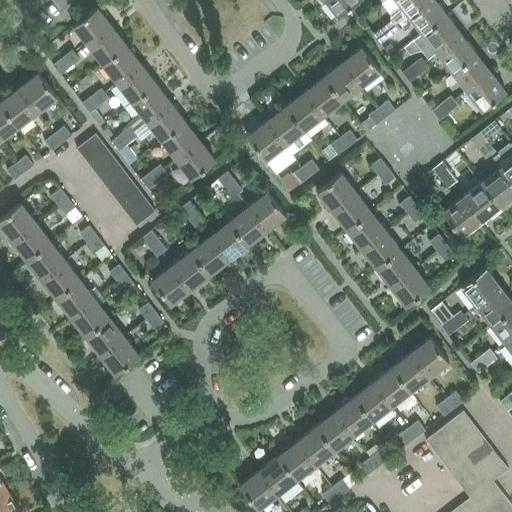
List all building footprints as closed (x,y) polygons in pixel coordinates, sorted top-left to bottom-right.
[(326,0),(338,15),(356,0),(326,0)] [(396,24),(408,14),(426,0),(397,0),(400,4),(390,13),(392,16),(391,17),(392,20),(393,19),(396,24)] [(426,0),(408,14),(423,33),(447,15),(436,0),(426,0)] [(74,25),(89,44),(112,26),(98,6),(74,25)] [(423,33),(438,52),(462,34),(447,15),(423,33)] [(393,19),(392,20),(384,26),(389,31),(386,33),(389,37),(400,29),(396,24),(393,19)] [(89,44),(103,63),(127,45),(112,26),(89,44)] [(389,31),(384,26),(373,34),(381,44),(389,37),(386,33),(389,31)] [(438,52),(453,71),(477,53),(462,34),(438,52)] [(103,63),(118,82),(142,64),(127,45),(103,63)] [(362,47),(343,62),(361,85),(380,70),(362,47)] [(53,64),(56,68),(75,53),(72,49),(53,64)] [(75,53),(56,68),(61,74),(80,59),(75,53)] [(453,71),(468,91),(492,72),(477,53),(453,71)] [(422,57),(414,64),(418,68),(415,70),(419,75),(430,67),(422,57)] [(343,62),(324,77),(342,100),(361,85),(343,62)] [(118,82),(133,102),(157,83),(142,64),(118,82)] [(418,68),(414,64),(403,73),(410,82),(419,75),(415,70),(418,68)] [(39,71),(19,86),(38,110),(58,96),(39,71)] [(492,72),(468,91),(483,110),(507,91),(492,72)] [(324,77),(305,91),(323,115),(342,100),(324,77)] [(141,112),(128,122),(131,126),(134,129),(134,130),(147,119),(148,121),(172,102),(157,83),(133,102),(141,112)] [(19,86),(0,101),(19,125),(38,110),(19,86)] [(82,102),(86,107),(105,92),(101,87),(82,102)] [(305,91),(286,106),(305,130),(323,115),(305,91)] [(105,92),(86,107),(90,111),(95,108),(108,97),(105,92)] [(451,95),(443,101),(447,106),(444,108),(448,113),(459,105),(451,95)] [(0,101),(0,100),(0,140),(19,125),(0,101)] [(388,100),(377,108),(384,117),(395,109),(388,100)] [(447,106),(443,101),(432,110),(440,120),(448,113),(444,108),(447,106)] [(148,121),(163,140),(187,121),(172,102),(148,121)] [(286,106),(267,121),(286,145),(305,130),(286,106)] [(384,117),(377,108),(369,115),(376,124),(384,117)] [(356,118),(351,122),(362,135),(367,131),(360,123),(356,118)] [(163,140),(178,159),(202,141),(187,121),(163,140)] [(286,145),(267,121),(248,136),(267,159),(286,145)] [(64,125),(54,133),(62,142),(71,135),(64,125)] [(112,140),(115,144),(134,129),(131,126),(112,140)] [(107,127),(104,130),(109,136),(112,134),(107,127)] [(134,129),(115,144),(120,150),(119,151),(129,163),(134,160),(123,146),(138,135),(134,129)] [(350,129),(340,137),(347,146),(357,139),(350,129)] [(470,139),(476,147),(482,143),(484,146),(489,142),(480,131),(470,139)] [(97,132),(77,147),(136,225),(156,210),(97,132)] [(62,142),(54,133),(45,140),(52,149),(62,142)] [(347,146),(340,137),(331,144),(338,153),(347,146)] [(202,141),(178,159),(192,178),(216,160),(202,141)] [(482,143),(476,147),(485,158),(495,150),(489,142),(484,146),(482,143)] [(498,153),(493,158),(500,167),(511,182),(511,143),(510,144),(509,142),(497,151),(498,153)] [(26,155),(16,162),(24,171),(33,164),(26,155)] [(371,164),(378,174),(387,166),(380,157),(371,164)] [(312,159),(301,166),(309,176),(319,168),(312,159)] [(432,168),(439,177),(444,172),(446,175),(451,172),(442,160),(432,168)] [(24,171),(16,162),(7,169),(15,179),(24,171)] [(160,164),(142,178),(146,183),(164,169),(160,164)] [(309,176),(301,166),(292,173),(291,172),(281,180),(289,191),(309,176)] [(387,166),(378,174),(385,184),(395,176),(387,166)] [(511,182),(500,167),(480,181),(499,206),(501,208),(506,209),(511,203),(511,182)] [(146,183),(149,187),(167,173),(164,169),(146,183)] [(223,174),(219,178),(225,186),(229,182),(231,185),(236,181),(228,171),(223,174)] [(317,190),(332,209),(356,191),(341,172),(317,190)] [(444,172),(439,177),(447,188),(457,180),(451,172),(446,175),(444,172)] [(229,182),(225,186),(233,197),(237,193),(242,189),(236,181),(231,185),(229,182)] [(480,181),(461,196),(480,221),(499,206),(480,181)] [(205,189),(203,190),(211,199),(215,197),(207,187),(205,189)] [(51,195),(59,205),(68,198),(61,188),(51,195)] [(332,209),(347,229),(371,210),(356,191),(332,209)] [(255,200),(248,205),(269,232),(287,218),(267,192),(255,200)] [(400,202),(407,211),(416,204),(410,195),(400,202)] [(480,221),(461,196),(442,211),(461,235),(480,221)] [(68,198),(59,205),(65,213),(75,206),(68,198)] [(190,200),(186,203),(201,222),(205,219),(190,200)] [(0,217),(0,224),(11,239),(36,220),(21,201),(0,217)] [(201,222),(186,203),(181,207),(195,226),(201,222)] [(416,204),(407,211),(415,221),(424,214),(416,204)] [(248,205),(229,220),(251,246),(269,232),(248,205)] [(347,229),(362,248),(386,229),(371,210),(347,229)] [(11,239),(26,258),(51,239),(36,220),(11,239)] [(229,220),(210,235),(231,262),(251,246),(229,220)] [(81,233),(88,242),(97,235),(90,226),(81,233)] [(152,229),(147,233),(161,252),(167,248),(152,229)] [(362,248),(377,267),(401,248),(386,229),(362,248)] [(161,252),(147,233),(142,237),(157,255),(161,252)] [(429,240),(437,250),(446,243),(439,233),(429,240)] [(97,235),(88,242),(95,251),(104,244),(97,235)] [(210,235),(191,250),(211,277),(231,262),(210,235)] [(26,258),(41,277),(65,258),(51,239),(26,258)] [(446,243),(437,250),(444,259),(453,252),(446,243)] [(377,267),(392,286),(415,268),(401,248),(377,267)] [(191,250),(172,265),(192,292),(211,277),(191,250)] [(41,277),(56,297),(80,278),(65,258),(41,277)] [(119,263),(109,271),(116,280),(126,273),(119,263)] [(192,292),(172,265),(153,280),(173,307),(192,292)] [(461,285),(476,304),(500,286),(486,267),(461,285)] [(415,268),(392,286),(407,305),(430,287),(415,268)] [(126,273),(116,280),(124,290),(133,282),(126,273)] [(56,297),(71,316),(101,292),(95,286),(90,290),(80,278),(56,297)] [(476,304),(491,324),(511,307),(511,301),(500,286),(476,304)] [(95,297),(71,316),(85,335),(110,316),(95,297)] [(139,309),(146,318),(156,311),(149,301),(139,309)] [(511,307),(491,324),(506,343),(511,337),(511,307)] [(460,310),(452,316),(456,321),(453,324),(457,328),(468,319),(460,310)] [(156,311),(146,318),(153,327),(163,320),(156,311)] [(448,311),(437,319),(441,325),(452,316),(448,311)] [(85,335),(100,354),(125,335),(110,316),(85,335)] [(456,321),(452,316),(441,325),(448,334),(457,328),(453,324),(456,321)] [(125,335),(100,354),(115,373),(139,354),(125,335)] [(430,337),(411,351),(430,376),(449,361),(430,337)] [(490,348),(482,354),(485,359),(482,361),(486,366),(497,357),(490,348)] [(411,351),(392,366),(411,390),(430,376),(411,351)] [(485,359),(482,354),(470,363),(478,372),(486,366),(482,361),(485,359)] [(392,366),(373,381),(391,405),(411,390),(392,366)] [(373,381),(354,395),(372,420),(391,405),(373,381)] [(455,391),(447,397),(454,407),(463,400),(455,391)] [(511,398),(511,393),(511,392),(500,401),(507,411),(511,406),(511,399),(511,398)] [(354,395),(335,410),(353,434),(372,420),(354,395)] [(454,407),(447,397),(436,406),(444,415),(454,407)] [(464,409),(444,424),(452,434),(472,419),(464,409)] [(335,410),(315,425),(334,449),(353,434),(335,410)] [(452,434),(460,444),(479,429),(472,419),(452,434)] [(418,420),(409,427),(416,437),(425,430),(418,420)] [(424,439),(432,449),(452,434),(444,424),(424,439)] [(315,425),(296,440),(315,464),(334,449),(315,425)] [(416,437),(409,427),(399,435),(406,445),(416,437)] [(460,444),(467,453),(487,438),(479,429),(460,444)] [(432,449),(440,459),(460,444),(452,434),(432,449)] [(467,453),(475,463),(494,448),(487,438),(467,453)] [(296,440),(277,454),(296,478),(315,464),(296,440)] [(440,459),(447,468),(467,453),(460,444),(440,459)] [(475,463),(482,473),(501,458),(494,448),(475,463)] [(380,450),(371,456),(379,466),(387,459),(380,450)] [(447,468),(455,478),(475,463),(467,453),(447,468)] [(277,454),(258,469),(277,493),(296,478),(277,454)] [(379,466),(371,456),(361,465),(368,474),(379,466)] [(482,473),(489,483),(494,479),(495,480),(510,468),(501,458),(482,473)] [(455,478),(462,488),(482,473),(475,463),(455,478)] [(277,493),(258,469),(239,484),(258,508),(277,493)] [(462,488),(469,498),(489,483),(482,473),(462,488)] [(342,479),(334,485),(341,494),(349,488),(342,479)] [(494,479),(489,483),(469,498),(468,498),(476,508),(501,488),(495,480),(494,479)] [(341,494),(334,485),(323,494),(330,503),(341,495),(341,494)] [(476,508),(478,511),(491,511),(494,510),(509,498),(508,497),(501,488),(476,508)] [(6,490),(0,493),(0,511),(19,511),(20,511),(6,490)] [(467,497),(458,504),(464,511),(478,511),(476,508),(468,498),(467,497)] [(511,511),(511,501),(509,498),(494,510),(495,511),(511,511)]
